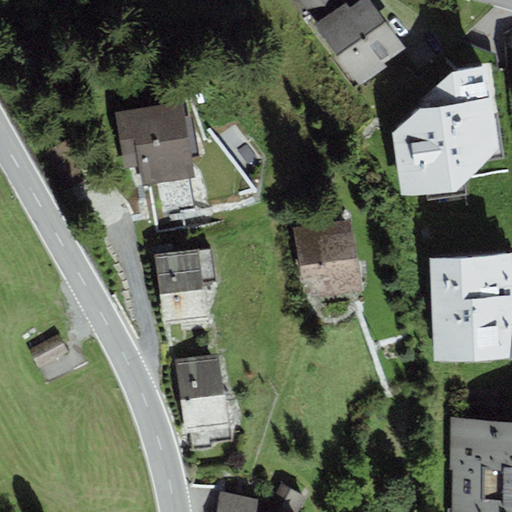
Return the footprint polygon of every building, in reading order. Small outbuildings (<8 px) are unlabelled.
[(298,0),(288,0),(295,9),(302,4),(298,0)] [(356,0),(350,5),(346,0),(298,0),(302,4),(316,22),(313,24),(359,85),(408,48),(372,0),(356,0)] [(450,70),(392,132),(402,196),(468,186),(466,171),(476,170),(475,165),(493,163),(492,156),(502,154),(488,64),(450,70)] [(181,101),(114,112),(123,166),(136,164),(140,187),(194,178),(181,101)] [(61,142),(43,150),(59,184),(77,176),(61,142)] [(351,219),(293,227),(301,283),(309,282),(311,296),(361,289),(351,219)] [(158,254),(153,254),(161,327),(179,325),(180,332),(207,329),(202,284),(216,283),(212,248),(198,250),(198,248),(173,251),(172,244),(157,246),(158,254)] [(511,291),(510,254),(429,257),(433,360),(510,357),(511,331),(511,291)] [(58,334),(29,350),(38,367),(68,352),(58,334)] [(220,353),(174,360),(185,435),(230,428),(220,353)] [(454,470),(452,511),(511,511),(511,420),(451,418),(449,470),(454,470)] [(256,511),(259,498),(220,492),(216,511),(297,511),(305,497),(281,484),(266,511),(256,511)]
